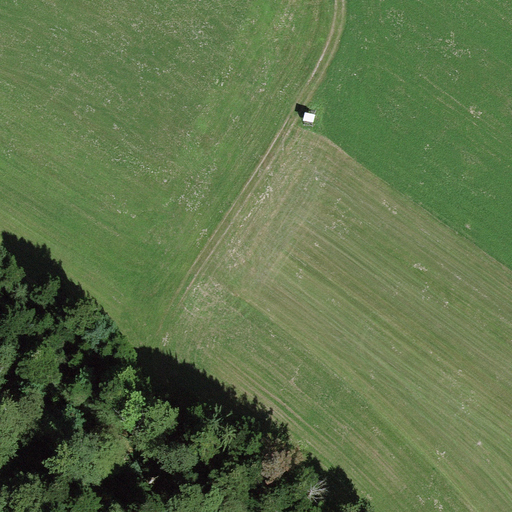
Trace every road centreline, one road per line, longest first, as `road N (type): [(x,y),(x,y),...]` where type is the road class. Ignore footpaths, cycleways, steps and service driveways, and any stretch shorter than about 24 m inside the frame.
road 1 (track): [(335,0),(332,40),(317,71),(153,334)]
road 2 (track): [(342,511),(201,408),(175,380),(153,334)]
